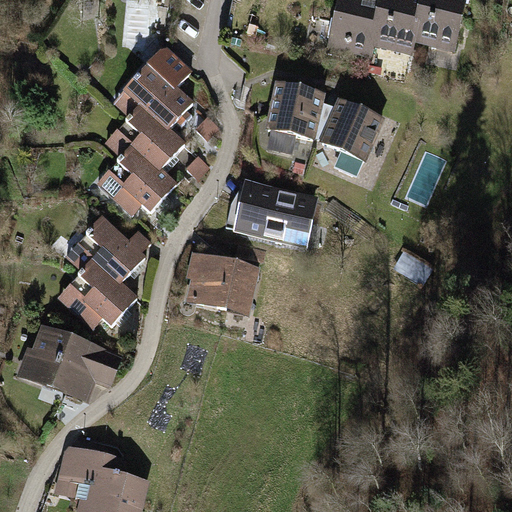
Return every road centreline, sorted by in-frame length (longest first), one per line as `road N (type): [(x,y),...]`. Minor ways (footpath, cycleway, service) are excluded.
road 1 (residential): [(25,511),(59,446),(140,369),(179,235),(224,172),(231,117),(206,60),(220,0)]
road 2 (track): [(511,222),(394,376)]
